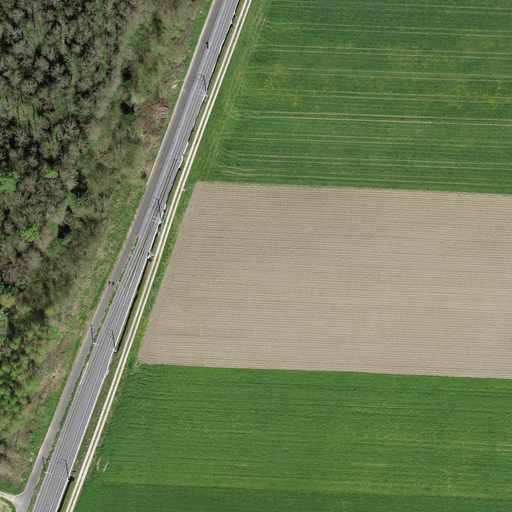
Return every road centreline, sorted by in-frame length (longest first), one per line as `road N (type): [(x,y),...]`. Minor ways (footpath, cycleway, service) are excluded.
road 1 (track): [(69,511),(245,0)]
road 2 (track): [(218,0),(24,501)]
